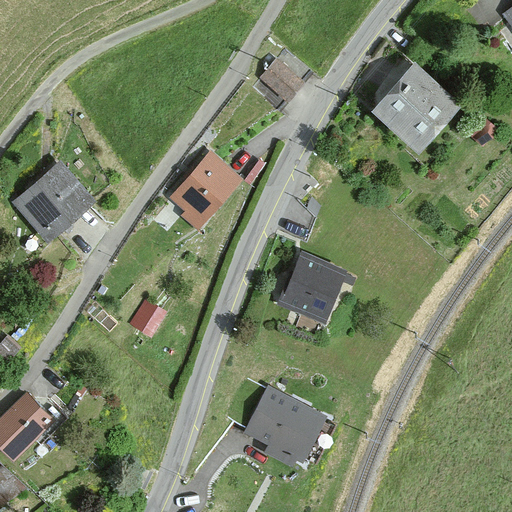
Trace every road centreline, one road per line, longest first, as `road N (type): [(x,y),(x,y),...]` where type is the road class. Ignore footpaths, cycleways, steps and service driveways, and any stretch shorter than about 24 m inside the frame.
road 1 (tertiary): [(394,0),(315,110),(241,257),(153,511)]
road 2 (residential): [(281,0),(0,408)]
road 3 (residential): [(206,0),(98,44),(68,65),(0,143)]
